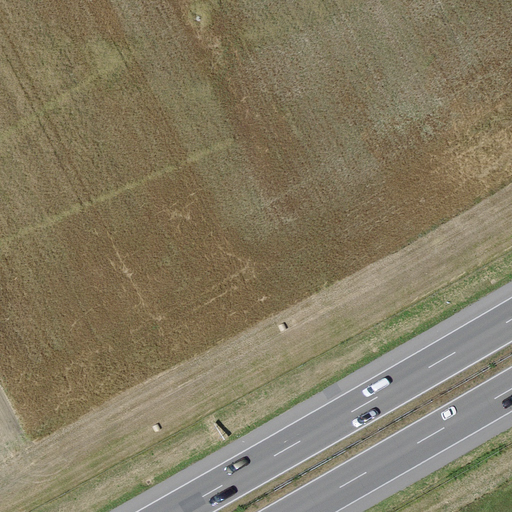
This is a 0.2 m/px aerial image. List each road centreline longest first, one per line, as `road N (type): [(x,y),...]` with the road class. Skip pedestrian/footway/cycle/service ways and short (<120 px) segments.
road 1 (motorway): [(511,319),(176,511)]
road 2 (motorway): [(297,511),(511,389)]
